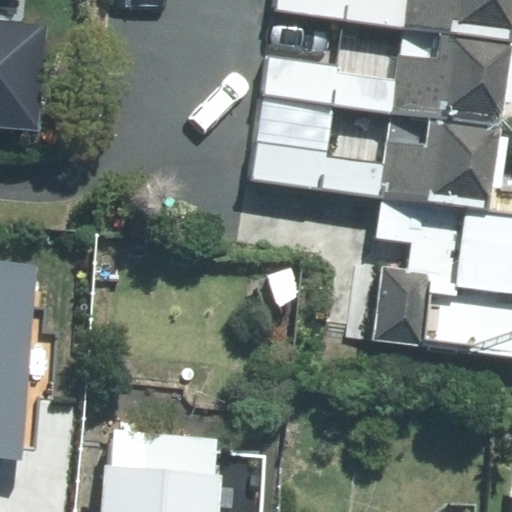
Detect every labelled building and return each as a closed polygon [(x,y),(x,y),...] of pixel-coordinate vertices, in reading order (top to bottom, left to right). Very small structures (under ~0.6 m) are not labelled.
[(397,0),(395,27),(494,37),(498,0),(397,0)] [(426,36),(423,59),(392,55),(385,110),(485,120),(493,44),(426,36)] [(412,121),(409,143),(378,139),(372,194),(471,204),(480,129),(412,121)] [(395,271),(367,267),(358,339),(501,357),(511,267),(511,221),(372,204),(367,240),(399,244),(395,271)] [(207,440),(100,430),(97,467),(89,466),(85,511),(206,511),(210,477),(204,477),(207,440)]
